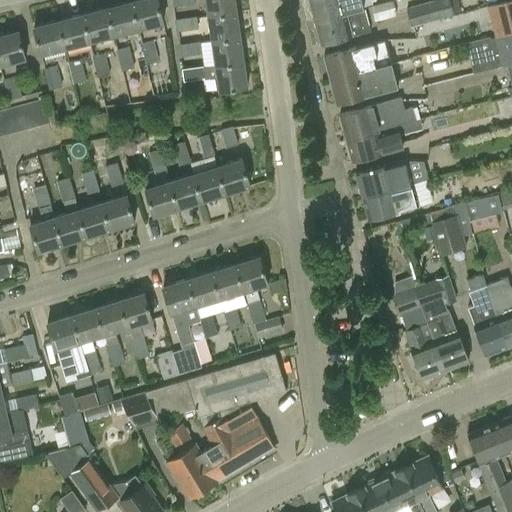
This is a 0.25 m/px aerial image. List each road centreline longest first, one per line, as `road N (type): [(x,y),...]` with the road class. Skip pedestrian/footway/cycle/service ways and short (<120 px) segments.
road 1 (residential): [(0,304),(292,214)]
road 2 (residential): [(324,463),(292,214)]
road 3 (unknown): [(362,204),(425,412)]
road 4 (residential): [(292,214),(262,0)]
road 5 (tertiary): [(324,463),(511,378)]
